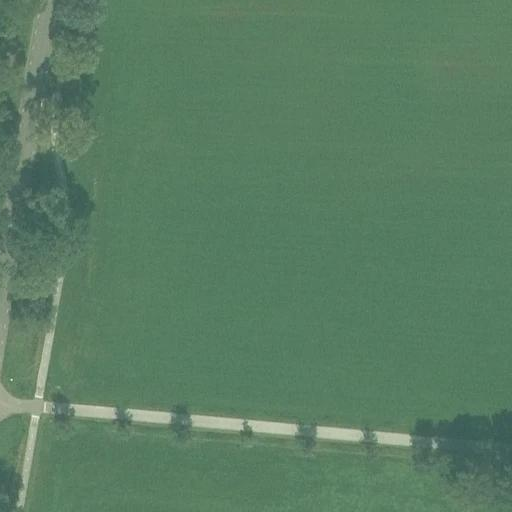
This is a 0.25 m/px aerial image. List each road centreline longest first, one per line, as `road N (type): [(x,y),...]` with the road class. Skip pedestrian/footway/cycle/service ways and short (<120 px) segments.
road 1 (unclassified): [(511,450),(0,403)]
road 2 (tertiary): [(0,271),(39,0)]
